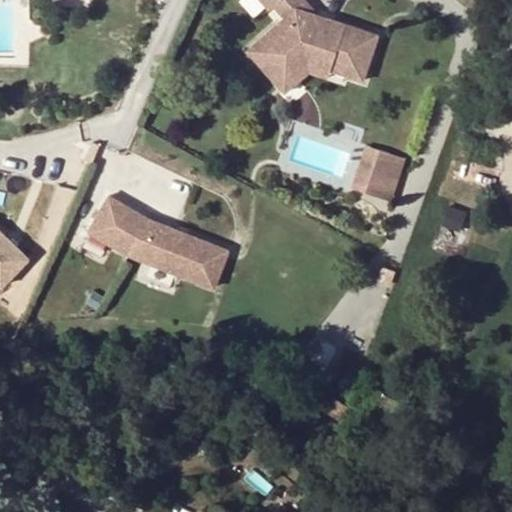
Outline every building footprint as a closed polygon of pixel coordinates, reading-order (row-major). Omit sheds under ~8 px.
[(272,8),(280,0),(260,0),(269,11),(272,8)] [(296,10),(306,2),(303,0),(280,0),(272,8),(284,21),(296,10)] [(364,82),(379,37),(319,18),(306,2),(296,10),(284,21),(256,46),(255,59),(264,69),(275,60),(288,75),(301,63),(330,73),(330,71),(331,68),(344,72),(343,75),(364,82)] [(286,94),(309,72),(328,78),(330,73),(301,63),(288,75),(275,60),(264,69),(286,94)] [(397,191),(407,161),(366,146),(351,190),(382,201),(386,187),(397,191)] [(466,160),(470,149),(461,146),(457,157),(466,160)] [(392,204),(397,191),(386,187),(382,201),(392,204)] [(149,220),(109,198),(89,233),(130,256),(213,290),(228,253),(149,220)] [(0,229),(0,285),(7,293),(35,265),(0,229)] [(353,376),(367,353),(339,336),(326,358),(353,376)] [(349,406),(340,401),(330,416),(339,422),(349,406)] [(369,415),(374,418),(396,431),(403,418),(378,402),(369,415)] [(390,441),(396,431),(374,418),(368,428),(390,441)]
